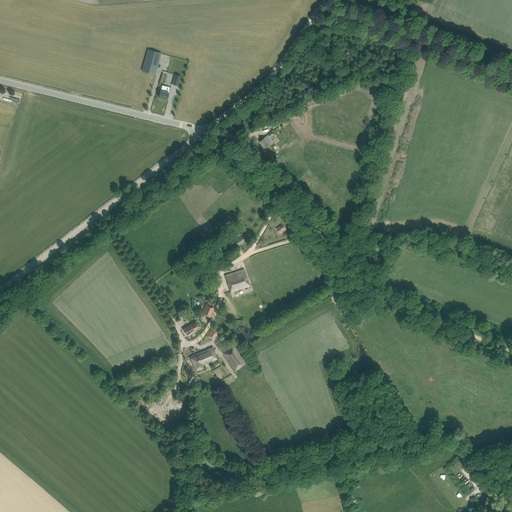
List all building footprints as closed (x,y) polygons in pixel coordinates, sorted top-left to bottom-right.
[(161,53),(148,49),(142,70),(155,74),(161,53)] [(173,83),(172,84),(178,86),(181,76),(179,75),(175,74),(173,83)] [(162,85),(159,97),(167,99),(169,92),(164,91),(166,86),(162,85)] [(269,128),(279,124),(277,120),(282,117),(281,115),(278,116),(278,115),(275,117),(275,118),(266,122),(269,128)] [(265,148),(268,145),(271,143),(266,136),(260,142),(265,148)] [(234,238),(235,241),(238,245),(245,241),(236,227),(233,229),(236,233),(235,233),(237,236),(234,238)] [(225,234),(216,240),(222,249),(226,246),(224,243),(229,239),(225,234)] [(231,292),(249,286),(244,269),(225,275),(231,292)] [(214,306),(206,303),(201,314),(209,318),(214,306)] [(199,327),(196,321),(183,329),(186,335),(196,329),(199,327)] [(213,339),(218,331),(213,328),(208,336),(213,339)] [(226,350),(222,353),(235,371),(246,363),(244,360),(245,359),(244,356),(243,356),(235,345),(234,345),(233,344),(232,346),(226,350)] [(196,370),(201,368),(203,367),(202,364),(217,358),(212,347),(191,356),(196,370)] [(162,405),(174,391),(168,385),(156,400),(162,405)]
